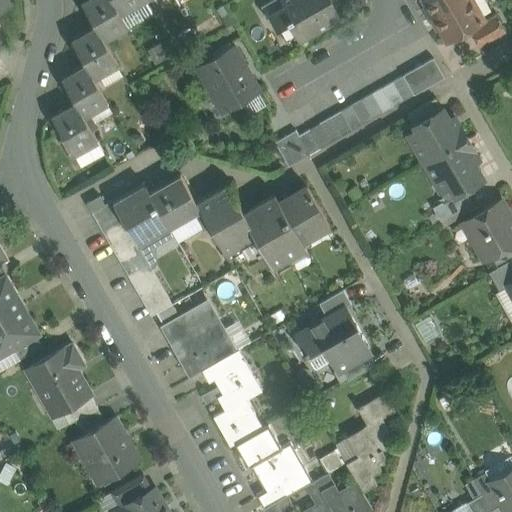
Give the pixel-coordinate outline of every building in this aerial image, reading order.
[(0,0),(0,25),(1,25),(0,23),(0,11),(12,4),(9,0),(0,0)] [(112,0),(86,0),(82,2),(96,27),(103,39),(127,25),(120,13),(112,0)] [(141,0),(112,0),(120,13),(141,0)] [(280,0),(279,0),(283,6),(268,15),(276,29),(287,23),(299,43),(341,19),(329,0),(280,0)] [(424,0),(433,16),(461,0),(424,0)] [(471,0),(461,0),(433,16),(448,41),(469,29),(483,21),(482,20),(471,0)] [(494,13),(482,20),(483,21),(469,29),(479,46),(504,31),(494,13)] [(96,27),(72,40),(87,65),(93,77),(117,63),(103,39),(96,27)] [(0,51),(8,47),(0,32),(0,51)] [(233,46),(196,68),(222,113),(259,92),(233,46)] [(423,64),(434,83),(444,77),(433,58),(423,64)] [(413,69),(424,88),(434,83),(423,64),(413,69)] [(87,65),(62,78),(76,103),(77,103),(83,115),(108,102),(93,77),(87,65)] [(424,88),(413,69),(403,75),(414,94),(424,88)] [(392,81),(403,100),(414,94),(403,75),(392,81)] [(403,100),(392,81),(382,87),(393,106),(403,100)] [(382,87),(372,93),(383,112),(393,106),(382,87)] [(372,93),(361,99),(372,118),(383,112),(372,93)] [(372,118),(361,99),(351,105),(362,124),(372,118)] [(435,99),(408,114),(414,125),(441,109),(435,99)] [(76,103),(53,116),(73,153),(97,139),(83,115),(77,103),(76,103)] [(351,105),(340,111),(352,130),(362,124),(351,105)] [(441,109),(414,125),(422,138),(413,144),(424,163),(467,138),(455,117),(449,119),(443,108),(441,109)] [(340,111),(330,117),(341,136),(352,130),(340,111)] [(330,117),(320,123),(331,142),(341,136),(330,117)] [(320,123),(309,129),(320,148),(331,142),(320,123)] [(309,129),(299,135),(310,154),(320,148),(309,129)] [(285,136),(299,160),(310,154),(299,135),(296,130),(285,136)] [(299,160),(285,136),(274,143),(288,167),(299,160)] [(467,138),(424,163),(435,182),(444,177),(454,194),(455,195),(464,190),(483,179),(474,163),(479,160),(467,138)] [(97,139),(73,153),(81,166),(104,153),(97,139)] [(150,192),(166,221),(170,228),(201,210),(197,202),(181,175),(150,192)] [(263,254),(242,212),(227,185),(197,202),(201,210),(230,260),(243,252),(249,262),(263,254)] [(307,185),(280,202),(302,241),(304,240),(301,236),(325,221),(328,225),(330,224),(307,185)] [(146,190),(119,207),(117,203),(115,204),(118,210),(124,221),(130,231),(136,241),(138,244),(139,243),(136,238),(166,221),(149,192),(150,192),(146,186),(144,187),(146,190)] [(454,194),(433,207),(440,220),(472,202),(464,190),(455,195),(454,194)] [(242,212),(263,254),(275,274),(309,254),(302,241),(280,202),(275,193),(242,212)] [(99,195),(86,203),(91,212),(104,204),(99,195)] [(511,216),(502,199),(462,222),(483,259),(491,255),(511,243),(511,216)] [(104,204),(91,212),(97,222),(118,210),(115,204),(112,200),(104,204)] [(118,210),(97,222),(103,233),(124,221),(118,210)] [(124,221),(103,233),(109,243),(130,231),(124,221)] [(130,231),(109,243),(115,254),(136,241),(130,231)] [(136,241),(115,254),(121,264),(142,252),(138,244),(136,241)] [(511,243),(491,255),(497,266),(511,257),(511,243)] [(0,264),(8,260),(0,245),(0,264)] [(142,252),(121,264),(127,275),(148,262),(142,252)] [(511,257),(497,266),(488,272),(499,290),(507,285),(507,284),(511,281),(511,257)] [(148,262),(127,275),(133,285),(154,273),(148,262)] [(154,273),(133,285),(139,295),(160,283),(154,273)] [(0,278),(0,357),(14,349),(37,336),(37,335),(15,297),(17,296),(6,275),(5,275),(0,278)] [(160,283),(139,295),(145,306),(166,294),(160,283)] [(343,288),(319,302),(327,316),(345,305),(345,306),(351,302),(343,288)] [(166,294),(145,306),(151,316),(156,314),(172,304),(166,294)] [(206,303),(164,328),(185,365),(206,353),(212,364),(234,351),(206,303)] [(172,304),(156,314),(161,322),(177,313),(172,304)] [(327,316),(296,334),(306,350),(304,351),(306,354),(309,352),(323,343),(338,369),(341,368),(369,352),(370,351),(357,327),(357,326),(345,306),(345,305),(327,316)] [(298,329),(316,318),(312,311),(293,322),(298,329)] [(37,336),(14,349),(20,359),(42,346),(37,336)] [(72,343),(25,370),(51,417),(62,410),(89,395),(88,393),(74,370),(84,364),(72,343)] [(212,364),(202,370),(209,383),(215,379),(245,362),(238,349),(234,351),(212,364)] [(369,352),(341,368),(348,379),(375,363),(369,352)] [(206,353),(185,365),(191,376),(202,370),(212,364),(206,353)] [(245,362),(215,379),(223,394),(217,397),(225,411),(214,417),(230,446),(235,443),(263,427),(247,400),(251,398),(244,385),(255,379),(245,362)] [(383,394),(362,405),(361,404),(356,407),(366,426),(347,437),(357,455),(346,462),(356,480),(363,491),(377,484),(372,476),(379,472),(381,468),(377,463),(383,459),(384,456),(379,448),(387,443),(390,432),(382,418),(395,411),(378,382),(376,383),(383,394)] [(89,395),(62,410),(69,423),(74,420),(97,407),(89,393),(88,393),(89,395)] [(97,407),(74,420),(82,434),(105,421),(97,407)] [(82,434),(73,439),(99,485),(135,464),(119,435),(123,433),(114,416),(105,421),(82,434)] [(281,447),(268,424),(263,427),(235,443),(249,468),(257,463),(261,470),(256,473),(265,490),(256,495),(264,509),(266,508),(287,496),(313,481),(290,441),(281,447)] [(510,511),(511,468),(492,480),(491,481),(503,503),(508,511),(510,511)] [(487,471),(473,478),(474,479),(482,494),(491,510),(503,503),(491,481),(492,480),(487,471)] [(143,474),(111,492),(120,507),(152,489),(143,474)] [(474,479),(465,483),(474,498),(482,494),(474,479)] [(334,483),(323,490),(320,485),(308,491),(315,504),(301,511),(365,511),(373,508),(363,491),(356,480),(338,490),(334,483)] [(120,507),(112,511),(169,511),(155,487),(152,489),(120,507)] [(492,511),(491,510),(482,494),(474,498),(467,503),(472,511),(492,511)] [(287,496),(266,508),(268,511),(287,511),(294,508),(287,496)] [(472,511),(467,503),(467,502),(450,511),(472,511)]
